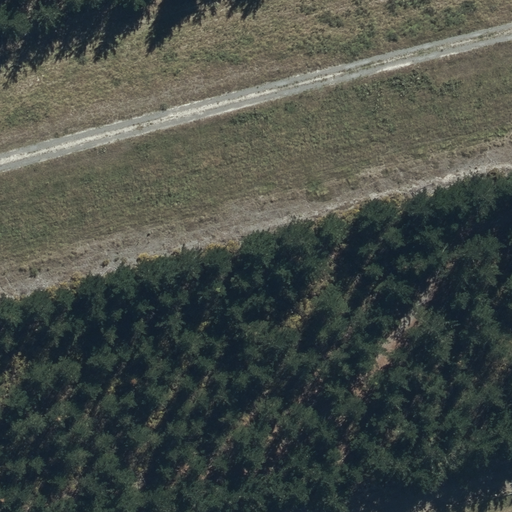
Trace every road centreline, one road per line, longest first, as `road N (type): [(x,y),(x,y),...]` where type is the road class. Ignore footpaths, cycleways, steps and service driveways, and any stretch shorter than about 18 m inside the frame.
road 1 (track): [(0,161),(511,34)]
road 2 (track): [(305,511),(511,461)]
